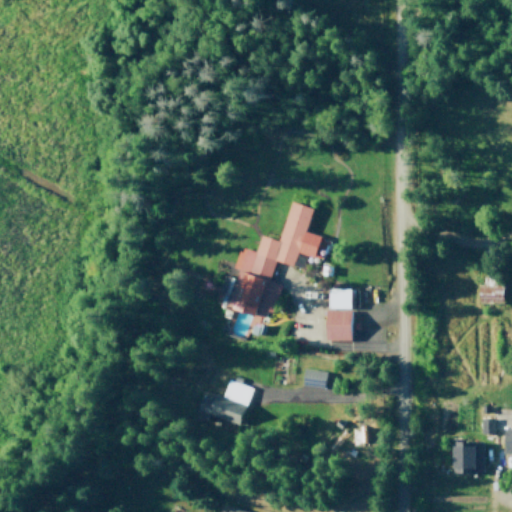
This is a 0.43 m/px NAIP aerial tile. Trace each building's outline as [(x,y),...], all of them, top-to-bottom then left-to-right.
[(227,306),(269,318),(279,283),(270,280),(276,260),(295,265),(298,252),(316,257),(322,235),(308,231),(314,207),(292,200),(282,240),(262,234),(258,251),(241,246),(235,268),(237,269),(227,306)] [(479,286),(479,304),(504,305),(504,287),(479,286)] [(353,308),(353,288),(331,288),(330,308),(353,308)] [(353,309),(328,309),(329,340),(354,339),(353,309)] [(242,424),(254,387),(228,379),(223,395),(218,393),(216,399),(204,396),(200,412),(242,424)] [(483,434),(495,434),(495,418),(483,417),(483,434)] [(511,426),(504,426),(503,450),(511,450),(511,426)] [(452,441),(454,469),(485,468),(483,439),(452,441)]
